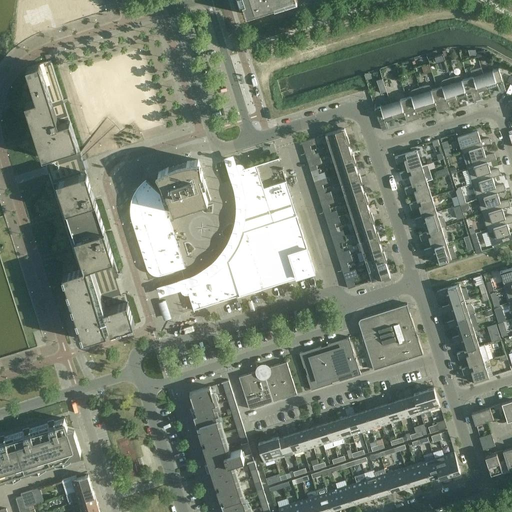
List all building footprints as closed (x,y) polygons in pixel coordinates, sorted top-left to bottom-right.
[(245,0),(246,2),(244,2),(243,2),(247,15),(292,0),(245,0)] [(427,61),(431,69),(439,66),(436,58),(427,61)] [(82,332),(84,340),(108,332),(106,328),(109,327),(111,331),(123,328),(124,329),(128,327),(128,326),(135,324),(128,301),(125,294),(121,295),(116,280),(120,278),(106,233),(105,231),(96,201),(95,201),(95,199),(89,180),(70,120),(51,60),(27,67),(37,99),(26,103),(43,158),(79,270),(63,274),(66,283),(65,283),(67,289),(68,289),(75,311),(74,312),(76,318),(77,317),(80,326),(79,326),(81,332),(82,332)] [(499,68),(483,73),(488,88),(495,85),(497,85),(498,86),(498,88),(499,89),(499,91),(500,92),(506,90),(499,68)] [(483,73),(468,78),(475,100),(481,98),(479,90),(488,88),(483,73)] [(460,75),(457,75),(450,77),(457,97),(466,94),(468,102),(475,100),(468,78),(463,79),(462,77),(460,75)] [(457,97),(450,77),(443,80),(441,82),(441,83),(442,86),(437,88),(444,110),(450,108),(448,100),(457,97)] [(429,85),(427,85),(420,87),(426,107),(435,104),(438,112),(444,110),(437,88),(432,89),(430,86),(429,85)] [(426,107),(420,87),(412,90),(410,91),(410,93),(410,94),(411,96),(406,97),(413,120),(419,118),(417,110),(426,107)] [(413,120),(406,97),(390,102),(395,117),(404,114),(407,122),(413,120)] [(390,102),(375,107),(382,130),(387,128),(387,126),(387,125),(387,123),(386,121),(386,120),(388,119),(395,117),(390,102)] [(325,134),(329,144),(348,138),(347,135),(346,136),(344,128),(325,134)] [(458,137),(463,152),(483,146),(491,143),(489,137),(481,140),(478,130),(458,137)] [(314,137),(302,141),(305,152),(312,149),(311,145),(316,144),(314,137)] [(329,144),(332,154),(350,148),(348,141),(349,140),(348,138),(329,144)] [(483,146),(463,152),(468,168),(488,161),(496,159),(495,153),(493,154),(491,154),(490,154),(488,155),(487,155),(486,155),(485,153),(483,146)] [(330,162),(331,165),(354,157),(354,155),(352,155),(350,148),(332,154),(334,161),(330,162)] [(405,153),(395,157),(397,162),(398,162),(400,162),(402,161),(403,161),(405,161),(405,163),(406,164),(403,165),(405,171),(408,170),(422,165),(419,155),(422,155),(420,149),(417,150),(405,153)] [(182,285),(181,288),(181,291),(183,293),(185,294),(188,294),(189,294),(194,309),(193,309),(194,310),(195,310),(195,309),(205,306),(206,306),(206,305),(217,302),(217,303),(218,302),(228,299),(229,299),(229,298),(238,296),(238,297),(241,296),(241,295),(251,292),(252,292),(263,288),(263,289),(264,288),(274,285),(275,285),(275,284),(286,281),(287,281),(297,277),(297,278),(298,278),(298,277),(309,274),(310,274),(309,273),(315,272),(312,261),(312,260),(308,249),(309,249),(308,248),(308,249),(305,238),(305,237),(304,237),(301,227),(301,226),(297,215),(298,215),(298,214),(297,214),(297,213),(294,204),(294,203),(293,203),(290,192),(286,181),(287,181),(287,180),(286,180),(285,180),(286,180),(269,185),(264,187),(257,165),(279,158),(279,159),(280,159),(279,158),(280,158),(279,157),(278,157),(273,159),(272,159),(262,163),(262,162),(261,162),(261,163),(245,168),(244,167),(243,164),(240,163),(238,163),(235,165),(234,167),(234,170),(238,183),(241,194),(241,195),(242,206),(242,208),(241,219),(241,220),(238,231),(238,233),(234,243),(232,245),(227,254),(225,256),(218,264),(217,265),(209,272),(207,273),(196,279),(186,283),(185,284),(182,285)] [(335,164),(338,173),(356,167),(354,160),(355,160),(354,157),(331,165),(335,164)] [(193,205),(211,199),(204,179),(201,180),(200,175),(203,174),(201,169),(200,159),(187,161),(178,163),(169,167),(157,173),(162,183),(171,212),(189,206),(187,200),(191,199),(193,205)] [(488,161),(468,168),(472,183),(493,177),(501,174),(499,169),(498,169),(496,169),(495,170),(493,170),(491,171),(490,168),(488,161)] [(410,176),(412,185),(427,181),(433,179),(428,164),(422,166),(422,165),(408,170),(405,171),(400,172),(402,179),(410,176)] [(338,173),(341,183),(361,177),(360,174),(358,174),(356,167),(338,173)] [(146,262),(145,262),(147,268),(148,269),(149,271),(151,272),(152,273),(154,274),(157,275),(160,275),(161,275),(185,267),(169,216),(168,217),(160,193),(145,179),(147,178),(146,177),(142,181),(138,185),(141,187),(138,191),(136,196),(134,201),(131,201),(131,205),(130,209),(131,213),(131,216),(132,219),(137,237),(138,237),(146,262)] [(341,183),(344,193),(362,187),(360,180),(361,179),(361,177),(341,183)] [(493,177),(472,183),(477,199),(497,192),(506,190),(504,184),(503,185),(501,185),(499,185),(498,186),(496,186),(495,186),(495,184),(493,177)] [(414,192),(417,201),(432,196),(427,181),(412,185),(405,188),(407,194),(414,192)] [(344,193),(347,202),(367,196),(366,193),(365,194),(362,187),(344,193)] [(466,203),(461,187),(458,188),(456,191),(460,205),(466,203)] [(497,192),(477,199),(482,214),(502,208),(511,205),(509,200),(508,200),(506,200),(504,201),(503,201),(501,201),(500,202),(500,199),(497,192)] [(347,202),(350,212),(369,206),(366,199),(368,199),(367,196),(347,202)] [(419,207),(422,216),(437,212),(432,196),(417,201),(410,203),(412,209),(419,207)] [(350,212),(353,222),(373,216),(372,213),(371,213),(369,206),(350,212)] [(502,208),(482,214),(487,230),(507,223),(511,221),(511,215),(511,216),(509,216),(508,216),(506,217),(505,217),(505,215),(502,208)] [(424,222),(427,231),(427,232),(447,225),(444,219),(440,216),(438,217),(437,212),(422,216),(414,218),(416,225),(424,222)] [(353,222),(356,232),(375,226),(372,219),(374,218),(373,216),(353,222)] [(507,223),(487,230),(492,245),(511,238),(511,232),(510,233),(509,230),(507,223)] [(356,232),(359,241),(379,235),(378,232),(377,233),(375,226),(356,232)] [(338,232),(336,227),(330,229),(333,239),(345,235),(343,230),(338,232)] [(429,238),(432,247),(447,242),(442,227),(427,232),(427,231),(419,234),(421,240),(429,238)] [(482,251),(481,249),(476,233),(471,234),(477,253),(482,251)] [(347,242),(345,235),(333,239),(336,249),(342,247),(341,244),(347,242)] [(359,241),(362,251),(381,245),(379,238),(380,238),(379,235),(359,241)] [(485,235),(478,239),(483,248),(490,245),(485,235)] [(432,247),(424,249),(426,256),(434,253),(437,263),(456,257),(453,246),(448,248),(447,242),(432,247)] [(362,251),(366,261),(385,254),(384,252),(383,252),(381,245),(362,251)] [(344,251),(342,247),(336,249),(339,258),(351,255),(349,250),(344,251)] [(149,292),(138,248),(130,250),(142,294),(149,292)] [(366,261),(369,270),(387,265),(385,258),(386,257),(385,254),(366,261)] [(353,261),(351,255),(339,258),(342,268),(348,266),(347,263),(353,261)] [(387,265),(369,270),(371,278),(367,279),(368,282),(390,275),(387,265)] [(511,267),(500,271),(505,286),(511,284),(511,267)] [(357,274),(345,278),(348,288),(355,286),(354,281),(358,277),(357,274)] [(447,295),(450,304),(465,299),(469,298),(466,288),(461,289),(460,284),(437,291),(439,297),(447,295)] [(172,296),(165,298),(171,316),(178,314),(172,296)] [(452,310),(455,319),(476,313),(473,306),(471,304),(469,304),(466,305),(465,299),(450,304),(442,306),(444,313),(452,310)] [(407,303),(362,317),(361,318),(360,319),(359,321),(359,322),(360,324),(361,325),(363,325),(364,325),(366,332),(362,333),(374,369),(423,353),(407,303)] [(457,326),(460,335),(474,330),(480,328),(476,313),(455,319),(447,322),(449,328),(457,326)] [(462,341),(465,350),(479,346),(474,330),(460,335),(452,337),(454,344),(462,341)] [(328,344),(325,346),(326,351),(330,350),(333,358),(326,360),(332,381),(339,379),(340,380),(361,373),(356,358),(355,359),(353,352),(354,352),(349,337),(328,343),(328,344)] [(467,356),(469,366),(470,366),(484,361),(489,360),(484,344),(479,346),(465,350),(457,353),(459,359),(467,356)] [(321,346),(300,352),(304,367),(305,367),(308,374),(307,374),(311,389),(333,382),(332,381),(326,360),(333,358),(330,350),(326,351),(325,346),(321,347),(321,346)] [(297,393),(287,361),(270,366),(270,367),(268,365),(264,370),(273,401),(297,393)] [(470,366),(469,366),(462,368),(464,374),(472,372),(475,381),(489,377),(484,361),(470,366)] [(250,409),(273,401),(264,370),(263,370),(257,369),(257,371),(256,371),(239,376),(250,409)] [(241,443),(241,444),(249,442),(229,380),(222,382),(222,383),(223,382),(242,443),(241,443)] [(247,511),(232,463),(245,459),(244,456),(245,456),(243,451),(242,451),(241,449),(228,453),(227,449),(213,405),(218,403),(218,402),(218,400),(218,398),(218,396),(217,394),(215,393),(215,392),(212,393),(210,386),(190,392),(197,414),(194,415),(209,463),(208,464),(210,469),(211,468),(224,511),(253,511),(254,511),(252,510),(252,509),(247,511)] [(434,387),(424,390),(430,410),(440,406),(434,387)] [(414,393),(414,395),(415,395),(420,413),(430,410),(424,390),(414,393)] [(415,395),(414,395),(405,398),(411,416),(420,413),(415,395)] [(405,398),(395,401),(401,419),(411,416),(405,398)] [(508,421),(511,419),(511,399),(502,403),(508,421)] [(395,401),(386,404),(391,422),(401,419),(395,401)] [(386,404),(376,407),(381,425),(391,422),(386,404)] [(376,407),(366,410),(372,428),(381,425),(376,407)] [(472,413),(476,424),(494,418),(490,407),(472,413)] [(366,410),(356,413),(362,431),(372,428),(366,410)] [(356,413),(347,416),(352,434),(362,431),(356,413)] [(347,416),(337,420),(343,437),(352,434),(347,416)] [(68,429),(64,418),(39,426),(51,463),(78,455),(81,452),(74,430),(68,429)] [(337,420),(327,423),(333,440),(334,445),(344,442),(343,437),(337,420)] [(327,423),(317,426),(323,443),(333,440),(327,423)] [(101,426),(104,435),(112,433),(110,424),(101,426)] [(51,463),(39,426),(14,434),(26,471),(51,463)] [(317,426),(308,429),(313,446),(323,443),(317,426)] [(308,429),(298,432),(304,450),(313,446),(308,429)] [(298,432),(288,435),(294,453),(304,450),(298,432)] [(479,437),(481,443),(493,439),(491,433),(479,437)] [(0,479),(26,471),(14,434),(0,438),(0,479)] [(138,434),(126,437),(135,474),(147,471),(138,434)] [(288,435),(279,438),(284,456),(294,453),(288,435)] [(279,436),(269,439),(275,459),(284,456),(279,438),(279,436)] [(424,438),(418,440),(419,444),(420,444),(421,448),(427,446),(424,438)] [(275,459),(269,439),(258,443),(265,462),(275,459)] [(493,439),(481,443),(483,449),(495,445),(493,439)] [(511,447),(503,450),(506,459),(509,468),(511,467),(511,447)] [(454,451),(444,454),(450,474),(461,471),(454,451)] [(510,471),(506,459),(499,461),(497,452),(486,456),(488,462),(491,474),(502,470),(503,473),(510,471)] [(444,454),(435,457),(441,475),(440,475),(440,477),(450,474),(444,454)] [(435,457),(425,461),(430,478),(440,475),(441,475),(435,457)] [(270,511),(254,460),(247,463),(249,463),(264,511),(270,511)] [(425,461),(415,464),(421,481),(430,478),(425,461)] [(415,464),(405,467),(411,485),(421,481),(415,464)] [(405,467),(396,470),(401,488),(411,485),(405,467)] [(376,476),(382,494),(391,491),(384,469),(375,472),(376,476)] [(396,470),(386,473),(391,491),(401,488),(396,470)] [(66,493),(75,490),(92,485),(88,474),(77,478),(76,475),(62,480),(66,493)] [(376,476),(366,479),(372,497),(382,494),(376,476)] [(366,479),(357,482),(362,500),(372,497),(366,479)] [(357,482),(347,485),(353,503),(362,500),(357,482)] [(284,487),(282,483),(269,487),(271,491),(284,487)] [(70,504),(78,501),(95,495),(92,485),(75,490),(66,493),(70,504)] [(347,485),(337,488),(343,506),(353,503),(347,485)] [(337,488),(328,491),(333,509),(343,506),(337,488)] [(37,503),(33,489),(21,493),(22,496),(21,496),(25,508),(29,507),(29,506),(37,503)] [(328,491),(318,494),(323,511),(324,511),(333,509),(328,491)] [(323,511),(318,494),(308,498),(312,511),(323,511)] [(78,501),(82,511),(98,506),(95,495),(78,501)] [(16,498),(20,511),(35,511),(35,509),(30,510),(29,507),(25,508),(21,496),(16,498)] [(312,511),(308,498),(298,501),(302,511),(312,511)] [(302,511),(298,501),(289,504),(291,511),(302,511)]
